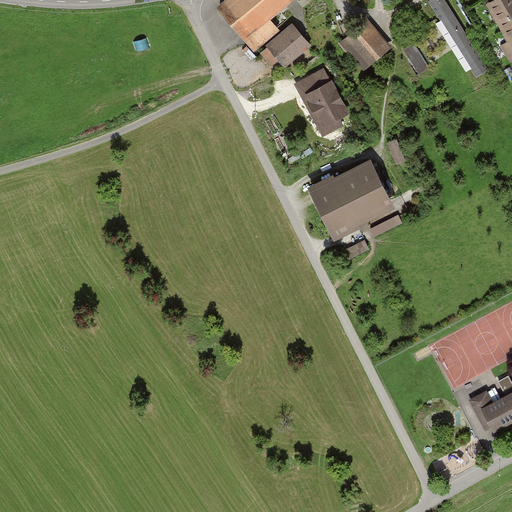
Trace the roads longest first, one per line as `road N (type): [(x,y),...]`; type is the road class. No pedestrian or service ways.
road 1 (residential): [(436,499),(191,0)]
road 2 (track): [(0,171),(107,138),(224,80)]
